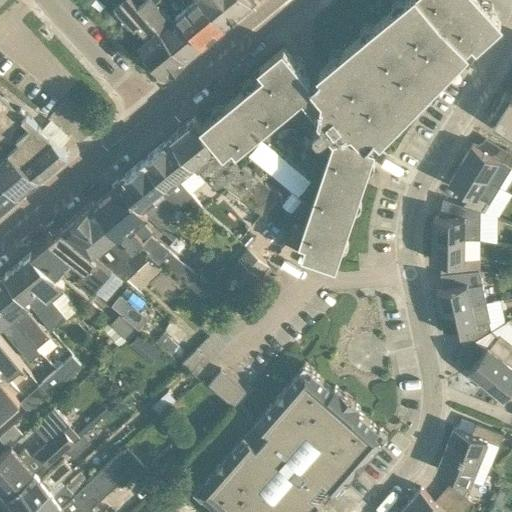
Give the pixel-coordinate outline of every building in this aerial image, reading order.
[(165,74),(186,56),(133,0),(118,0),(114,4),(134,28),(138,25),(146,34),(138,42),(165,74)] [(133,0),(186,56),(204,42),(167,0),(166,0),(164,2),(163,0),(143,0),(139,4),(135,0),(133,0)] [(167,0),(204,42),(225,25),(202,0),(163,0),(164,2),(166,0),(167,0)] [(202,0),(225,25),(226,24),(227,25),(252,2),(250,0),(202,0)] [(303,251),(336,261),(375,143),(366,141),(376,131),(380,135),(473,41),(476,44),(502,21),(482,0),(403,0),(311,77),(284,46),(261,67),(265,73),(203,124),(225,150),(299,89),(323,118),(317,123),(315,126),(315,127),(315,129),(319,132),(321,133),(324,132),(331,127),(334,131),(342,134),(307,240),(301,237),(303,229),(299,228),(295,224),(289,231),(292,233),(286,242),(303,251)] [(511,94),(511,95),(505,91),(501,96),(499,94),(490,109),(492,110),(489,115),(511,130),(511,94)] [(0,144),(35,178),(67,153),(25,113),(19,108),(17,112),(0,97),(0,144)] [(169,137),(191,164),(208,183),(213,179),(262,216),(268,209),(281,196),(258,179),(241,166),(240,168),(223,153),(194,118),(169,137)] [(178,178),(191,164),(169,137),(145,157),(182,203),(193,216),(203,208),(178,178)] [(510,170),(511,167),(511,153),(509,152),(503,162),(499,159),(473,143),(461,162),(487,178),(500,186),(510,170)] [(17,193),(35,178),(0,144),(0,176),(17,195),(18,194),(17,193)] [(262,158),(280,175),(293,161),(275,145),(262,158)] [(148,215),(157,224),(182,203),(145,157),(122,175),(118,179),(148,215)] [(490,203),(500,186),(487,178),(461,162),(449,181),(470,194),(464,205),(481,211),(482,211),(487,202),(490,203)] [(0,208),(17,195),(0,176),(0,208)] [(151,256),(158,262),(168,250),(155,239),(155,236),(141,219),(148,215),(118,179),(93,200),(132,249),(138,245),(151,256)] [(481,211),(464,205),(448,199),(447,216),(434,216),(434,238),(465,239),(480,239),(481,211)] [(125,280),(151,256),(138,245),(132,249),(93,200),(60,228),(111,269),(125,280)] [(92,292),(111,269),(60,228),(46,240),(67,258),(69,255),(80,264),(71,273),(77,279),(92,292)] [(253,239),(245,233),(241,239),(248,245),(253,239)] [(464,259),(465,239),(434,238),(433,261),(441,261),(441,274),(480,270),(480,259),(464,259)] [(55,274),(67,258),(46,240),(30,254),(55,274)] [(238,257),(245,263),(232,278),(246,289),(258,274),(267,264),(247,247),(238,257)] [(164,267),(212,306),(221,295),(175,255),(168,250),(158,262),(164,267)] [(55,274),(30,254),(30,252),(4,275),(28,304),(51,329),(77,309),(62,291),(60,287),(65,283),(55,274)] [(442,311),(486,301),(480,270),(441,274),(443,288),(437,289),(442,311)] [(28,304),(4,275),(3,275),(3,274),(0,275),(0,304),(35,347),(49,336),(24,308),(28,304)] [(140,330),(149,320),(120,295),(111,305),(122,315),(121,316),(140,330)] [(460,330),(463,348),(491,330),(490,324),(491,323),(486,301),(442,311),(446,333),(460,330)] [(40,352),(35,347),(0,304),(0,332),(25,364),(40,352)] [(511,338),(511,323),(505,319),(498,330),(511,338)] [(101,327),(110,336),(117,330),(108,321),(101,327)] [(126,340),(117,330),(110,336),(119,346),(126,340)] [(486,383),(511,350),(511,343),(500,333),(498,336),(491,330),(463,348),(477,359),(468,370),(486,383)] [(178,346),(164,332),(156,341),(170,354),(178,346)] [(139,333),(132,341),(141,349),(148,340),(139,333)] [(22,364),(0,337),(0,381),(22,364)] [(184,364),(192,371),(205,355),(198,350),(184,364)] [(511,350),(486,383),(503,397),(510,389),(511,389),(511,350)] [(71,355),(38,385),(46,394),(80,364),(71,355)] [(332,388),(312,371),(313,369),(305,362),(298,370),(300,371),(265,412),(263,410),(256,419),(257,421),(246,434),(244,432),(237,441),(238,442),(203,482),(201,481),(194,489),(202,496),(204,495),(223,511),(317,511),(318,511),(319,511),(327,504),(325,503),(337,490),(338,491),(346,482),(344,481),(379,441),(381,442),(388,434),(380,427),(378,428),(358,410),(360,407),(351,400),(353,398),(345,392),(344,393),(335,385),(332,388)] [(234,407),(247,391),(221,369),(208,385),(234,407)] [(0,381),(0,419),(19,402),(0,381)] [(159,414),(176,398),(167,390),(151,406),(159,414)] [(9,495),(25,480),(42,464),(45,467),(74,441),(64,431),(70,425),(54,407),(33,425),(47,441),(36,451),(37,452),(26,462),(12,444),(7,448),(0,454),(0,488),(7,496),(8,494),(9,495)] [(446,447),(479,461),(491,466),(499,445),(504,433),(477,422),(472,434),(454,426),(446,447)] [(0,439),(7,448),(12,444),(24,434),(15,424),(0,436),(0,439)] [(72,444),(65,450),(73,458),(80,452),(72,444)] [(86,511),(91,507),(118,484),(120,486),(144,466),(126,446),(89,481),(61,505),(52,511),(86,511)] [(468,489),(479,461),(446,447),(437,468),(455,476),(453,478),(443,491),(465,510),(473,501),(464,493),(468,489)] [(49,490),(61,479),(72,469),(63,459),(32,487),(25,480),(9,495),(20,511),(29,511),(35,506),(34,504),(49,490)] [(52,511),(61,505),(89,481),(80,471),(66,485),(61,479),(49,490),(34,504),(35,506),(29,511),(52,511)] [(171,498),(175,493),(165,483),(156,494),(160,498),(171,498)] [(463,511),(465,510),(443,491),(435,499),(421,487),(406,504),(414,511),(446,511),(447,511),(448,511),(463,511)]
